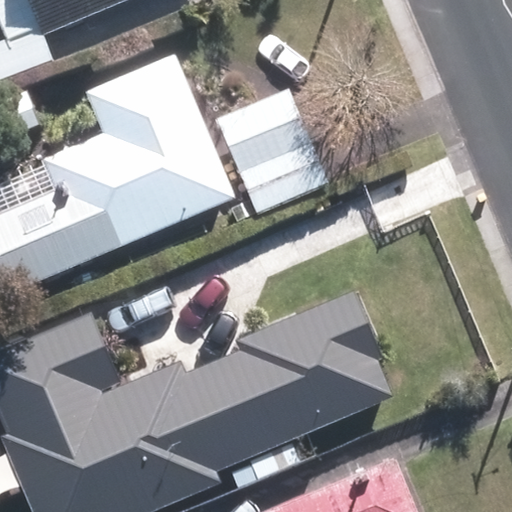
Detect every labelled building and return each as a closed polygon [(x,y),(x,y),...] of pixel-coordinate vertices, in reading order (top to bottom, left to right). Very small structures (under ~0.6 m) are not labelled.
[(126,0),(21,0),(39,39),(126,0)] [(0,295),(230,197),(168,55),(82,92),(102,136),(39,163),(52,192),(0,214),(0,295)] [(330,185),(286,89),(215,121),(259,217),(330,185)] [(205,401),(162,418),(116,320),(6,370),(68,511),(127,511),(232,468),(205,401)] [(311,356),(255,380),(281,441),(337,418),(311,356)] [(268,511),(415,511),(396,461),(268,510),(268,511)]
